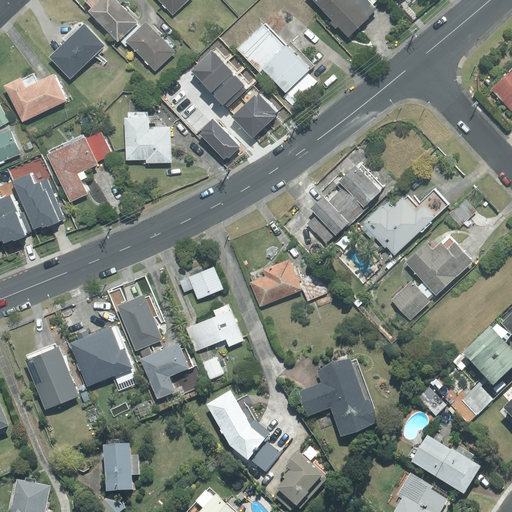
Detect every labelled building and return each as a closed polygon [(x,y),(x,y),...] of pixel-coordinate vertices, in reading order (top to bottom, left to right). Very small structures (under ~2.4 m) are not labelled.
[(84,0),(92,8),(89,11),(118,41),(119,40),(137,23),(138,22),(120,4),(124,1),(122,0),(84,0)] [(158,0),(173,14),(187,0),(158,0)] [(313,0),(333,21),(330,23),(336,28),(338,26),(348,37),(377,9),(372,4),(368,0),(313,0)] [(49,57),(70,79),(105,46),(84,24),(83,26),(79,22),(62,39),(65,42),(49,57)] [(141,27),(126,41),(129,43),(155,71),(175,52),(172,49),(174,46),(166,38),(164,40),(146,22),(141,27)] [(262,69),(287,45),(264,22),(237,48),(260,71),(262,69)] [(141,27),(137,23),(119,40),(125,46),(129,43),(126,41),(141,27)] [(274,81),(302,53),(291,41),(287,45),(262,69),(274,81)] [(203,83),(224,63),(212,50),(191,70),(203,83)] [(302,53),(274,81),(285,93),(307,72),(314,65),(302,53)] [(224,63),(203,83),(214,95),(236,75),(224,63)] [(511,70),(491,90),(511,111),(511,70)] [(317,81),(307,72),(285,93),(295,103),(317,81)] [(33,73),(5,86),(22,122),(67,100),(54,74),(37,82),(33,73)] [(236,75),(214,95),(223,105),(225,103),(228,106),(246,89),(243,87),(245,85),(236,75)] [(254,95),(244,104),(265,126),(275,116),(273,115),(276,112),(258,94),(256,96),(254,95)] [(244,104),(233,116),(253,137),(265,126),(244,104)] [(0,105),(0,127),(9,122),(0,105)] [(129,118),(125,118),(126,160),(147,159),(147,163),(171,162),(170,127),(167,127),(157,116),(147,116),(147,112),(128,113),(129,118)] [(240,146),(213,118),(201,129),(203,131),(201,134),(224,158),(227,156),(228,158),(240,146)] [(10,129),(0,133),(0,161),(21,154),(10,129)] [(101,131),(85,139),(96,162),(112,154),(101,131)] [(50,154),(47,155),(70,203),(87,195),(80,180),(86,178),(83,171),(97,164),(96,162),(85,139),(83,134),(48,151),(50,154)] [(366,205),(384,188),(360,162),(336,185),(340,189),(328,201),(324,197),(311,209),(316,215),(307,224),(326,243),(335,234),(336,235),(347,224),(349,226),(368,207),(366,205)] [(30,174),(15,181),(35,229),(42,227),(42,228),(47,226),(64,219),(47,179),(34,185),(30,174)] [(383,206),(381,205),(363,222),(365,225),(361,228),(373,240),(376,237),(394,256),(449,204),(434,189),(420,202),(414,196),(411,199),(408,196),(404,200),(403,198),(393,207),(388,201),(383,206)] [(0,241),(2,241),(4,243),(13,240),(14,241),(25,236),(24,235),(32,232),(23,212),(20,213),(12,195),(0,200),(0,241)] [(477,211),(465,199),(450,213),(461,225),(477,211)] [(433,249),(427,243),(406,262),(436,294),(472,261),(454,243),(447,249),(441,242),(433,249)] [(266,276),(251,282),(260,306),(303,289),(299,281),(302,281),(301,279),(299,274),(296,275),(290,260),(264,270),(266,276)] [(214,267),(189,277),(189,278),(193,288),(198,299),(223,289),(214,267)] [(321,270),(301,279),(302,281),(299,281),(303,289),(308,301),(330,292),(321,270)] [(180,281),(184,292),(193,288),(189,278),(180,281)] [(430,301),(411,281),(392,300),(411,320),(430,301)] [(143,296),(118,306),(136,350),(162,340),(156,326),(161,324),(150,296),(144,298),(143,296)] [(226,338),(230,346),(243,340),(228,304),(213,311),(216,317),(199,323),(208,346),(226,338)] [(511,314),(502,324),(511,334),(511,314)] [(208,346),(199,323),(187,329),(196,350),(208,346)] [(78,364),(77,364),(79,370),(81,370),(87,387),(112,377),(118,392),(141,383),(117,325),(70,344),(78,364)] [(493,384),(511,366),(511,350),(489,327),(463,352),(493,384)] [(178,344),(141,359),(157,399),(175,392),(169,376),(193,367),(185,348),(181,350),(178,344)] [(29,359),(27,360),(46,408),(77,396),(59,348),(57,349),(55,345),(28,356),(29,359)] [(472,365),(463,354),(453,363),(463,373),(472,365)] [(224,373),(217,357),(204,363),(210,379),(224,373)] [(379,423),(374,409),(375,408),(357,359),(350,361),(350,359),(317,371),(322,383),(299,391),(308,416),(330,408),(341,437),(379,423)] [(493,399),(478,384),(461,400),(477,415),(493,399)] [(248,459),(264,438),(251,427),(250,426),(230,391),(207,405),(231,445),(248,459)] [(511,398),(503,407),(511,416),(511,398)] [(270,432),(255,419),(250,426),(251,427),(264,438),(270,432)] [(427,435),(412,461),(464,493),(480,466),(471,460),(474,455),(459,446),(456,451),(451,449),(451,450),(427,435)] [(268,442),(252,461),(265,471),(280,452),(268,442)] [(129,445),(104,446),(107,490),(132,489),(131,475),(139,474),(138,455),(130,456),(129,445)] [(300,509),(333,472),(315,456),(310,462),(298,451),(288,462),(289,463),(286,466),(288,468),(287,470),(284,472),(283,477),(285,479),(277,488),(279,489),(273,495),(291,511),(296,505),(300,509)] [(403,498),(394,511),(446,511),(454,499),(446,494),(447,492),(433,484),(432,486),(411,473),(397,495),(403,498)] [(12,505),(44,511),(50,486),(17,479),(12,505)] [(237,511),(227,502),(226,503),(210,488),(187,511),(237,511)] [(113,494),(98,507),(103,511),(120,511),(125,508),(113,494)]
